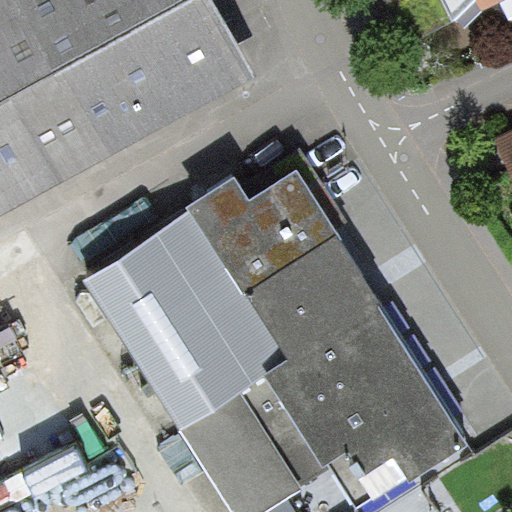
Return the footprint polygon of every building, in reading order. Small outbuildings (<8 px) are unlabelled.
[(0,0),(0,196),(256,56),(225,0),(0,0)] [(446,0),(389,0),(408,36),(453,13),(451,10),(446,0)] [(446,0),(451,10),(462,0),(446,0)] [(511,121),(496,129),(511,160),(511,159),(511,121)] [(236,157),(187,186),(193,195),(85,261),(179,415),(268,360),(265,355),(288,341),(247,274),(339,217),(298,150),(250,180),(236,157)] [(470,425),(339,217),(247,274),(288,341),(265,355),(268,360),(179,415),(240,511),(243,511),(333,456),(324,446),(348,432),(363,459),(396,438),(413,464),(470,425)]
